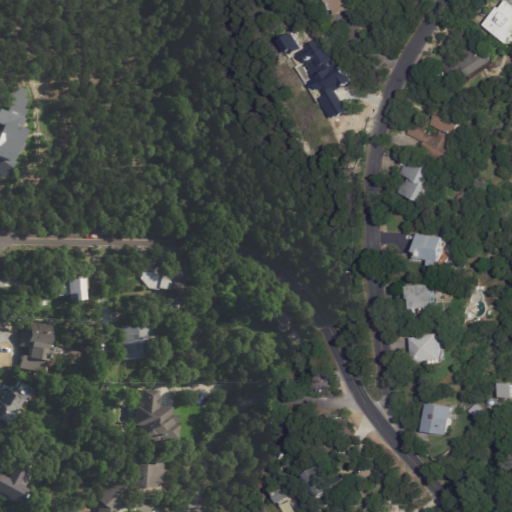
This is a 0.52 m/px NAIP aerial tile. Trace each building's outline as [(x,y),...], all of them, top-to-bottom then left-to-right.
[(354,11),(335,18),(333,12),(330,13),(327,5),(325,6),(322,0),(351,0),(356,10),(354,11)] [(507,3),(511,6),(511,45),(510,47),(485,27),(498,9),(500,11),(507,2),(507,3)] [(277,41),(289,33),(299,49),(290,55),(288,51),(284,53),(277,41)] [(349,111),(337,91),(352,82),(342,66),(338,69),(321,39),(299,51),(325,98),(323,99),(334,119),(349,111)] [(494,64),(469,80),(466,75),(452,84),(440,66),(479,40),(494,64)] [(26,88),(12,85),(7,111),(0,110),(0,124),(1,125),(0,126),(0,176),(7,167),(10,152),(18,154),(20,142),(18,141),(20,128),(14,127),(18,121),(19,115),(21,112),(26,88)] [(421,152),(424,145),(407,136),(415,120),(428,126),(424,134),(434,140),(438,132),(429,128),(438,110),(442,112),(443,110),(463,120),(447,154),(450,155),(445,166),(420,154),(421,152)] [(407,162),(433,173),(427,188),(430,190),(423,208),(398,198),(404,184),(406,185),(408,180),(399,177),(405,162),(407,162)] [(415,252),(417,234),(442,237),(439,263),(436,263),(436,267),(427,265),(428,260),(414,258),(415,252)] [(190,280),(189,285),(182,290),(180,304),(165,302),(167,290),(157,288),(157,290),(147,288),(139,278),(140,271),(163,275),(166,269),(175,263),(181,264),(191,277),(190,280)] [(50,297),(48,280),(60,278),(60,279),(67,278),(66,276),(71,275),(71,278),(77,277),(79,288),(77,289),(78,298),(65,300),(64,295),(50,297)] [(434,286),(436,308),(412,310),(411,299),(408,299),(407,287),(434,284),(434,286)] [(289,319),(287,321),(291,325),(282,332),(278,327),(279,325),(261,302),(274,292),(293,316),(289,319)] [(41,364),(39,372),(18,368),(19,355),(25,356),(27,347),(19,346),(21,330),(28,332),(29,322),(49,325),(45,349),(46,349),(44,361),(41,360),(41,364)] [(146,358),(124,360),(120,325),(148,322),(152,349),(145,350),(146,358)] [(444,359),(417,364),(412,339),(439,334),(444,359)] [(29,391),(23,401),(20,400),(7,423),(0,419),(0,402),(7,391),(10,393),(12,391),(9,390),(11,385),(14,387),(18,382),(30,389),(29,391)] [(511,384),(511,399),(499,398),(500,384),(511,384)] [(155,390),(154,406),(167,408),(167,415),(172,415),(171,423),(169,423),(168,425),(173,425),(172,439),(156,438),(156,440),(137,438),(138,426),(133,425),(134,406),(137,407),(139,389),(155,390)] [(454,408),(450,436),(425,433),(429,404),(454,408)] [(300,444),(303,448),(295,455),(290,449),(297,442),(300,444)] [(14,478),(2,485),(2,484),(0,485),(0,466),(26,451),(29,456),(39,450),(44,460),(15,476),(16,477),(14,478)] [(158,482),(152,482),(151,488),(141,488),(141,496),(131,495),(131,498),(116,511),(98,511),(98,501),(93,495),(113,477),(124,489),(126,464),(151,466),(151,461),(160,461),(159,483),(158,482)] [(346,477),(352,486),(341,494),(338,489),(323,500),(307,477),(324,464),(328,470),(326,472),(332,482),(344,474),(346,477)] [(0,494),(15,501),(27,475),(7,466),(2,476),(0,474),(0,494)] [(290,497),(285,487),(272,494),(277,504),(290,497)]
